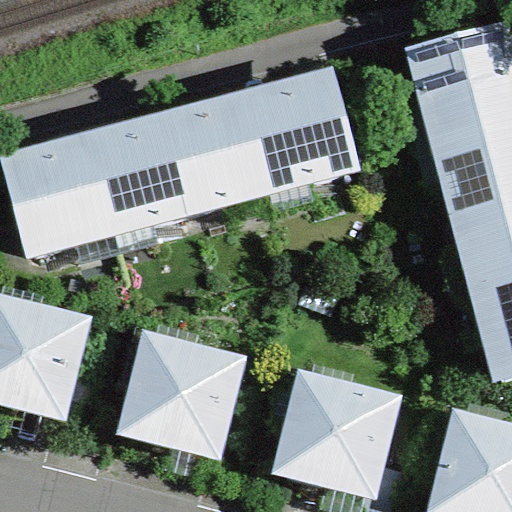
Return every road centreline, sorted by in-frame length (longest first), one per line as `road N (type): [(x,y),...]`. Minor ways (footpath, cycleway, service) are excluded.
road 1 (residential): [(479,0),(0,130)]
road 2 (residential): [(135,511),(0,479)]
